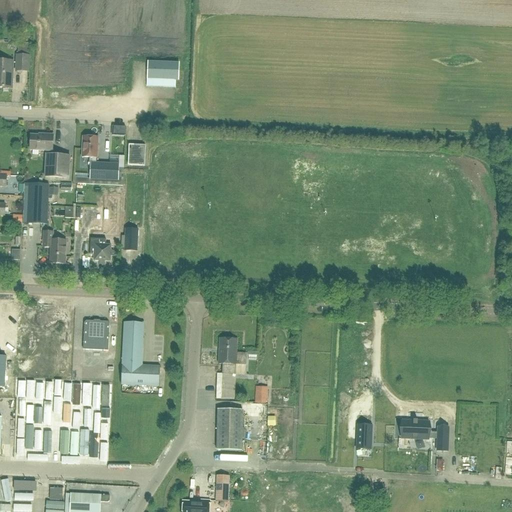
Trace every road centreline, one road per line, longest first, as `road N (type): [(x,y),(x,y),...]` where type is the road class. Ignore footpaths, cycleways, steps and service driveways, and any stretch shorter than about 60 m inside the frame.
road 1 (tertiary): [(511,311),(198,297)]
road 2 (track): [(511,486),(266,472)]
road 3 (tertiary): [(198,297),(0,287)]
road 4 (residential): [(156,480),(191,413),(198,297)]
road 5 (residential): [(0,467),(156,480)]
road 6 (residential): [(0,111),(123,116)]
